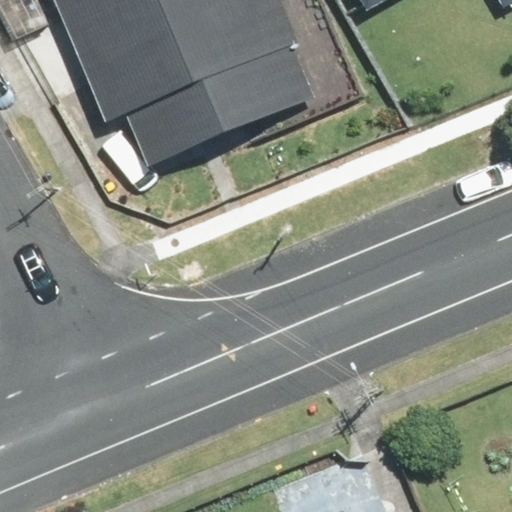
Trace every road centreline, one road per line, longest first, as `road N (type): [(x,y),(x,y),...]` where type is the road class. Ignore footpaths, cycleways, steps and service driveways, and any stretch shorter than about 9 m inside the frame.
road 1 (residential): [(511,227),(94,396)]
road 2 (residential): [(0,232),(94,396)]
